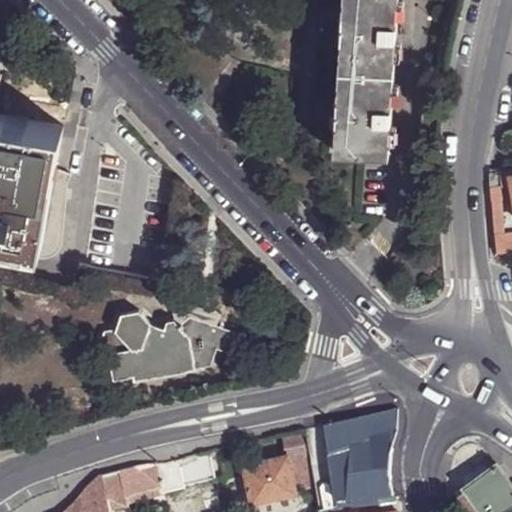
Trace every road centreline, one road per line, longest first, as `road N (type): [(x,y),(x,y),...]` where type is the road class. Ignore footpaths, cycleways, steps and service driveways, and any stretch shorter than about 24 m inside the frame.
road 1 (residential): [(317,271),(49,0)]
road 2 (unclassified): [(131,436),(365,395),(434,395)]
road 3 (tertiary): [(471,214),(472,111),(503,0)]
road 4 (unclassified): [(316,385),(131,436)]
road 5 (residential): [(453,337),(417,333),(377,315),(317,271)]
road 6 (tertiary): [(497,354),(492,289),(471,214)]
road 7 (unclassified): [(131,436),(0,481)]
road 8 (tertiary): [(471,214),(453,337)]
